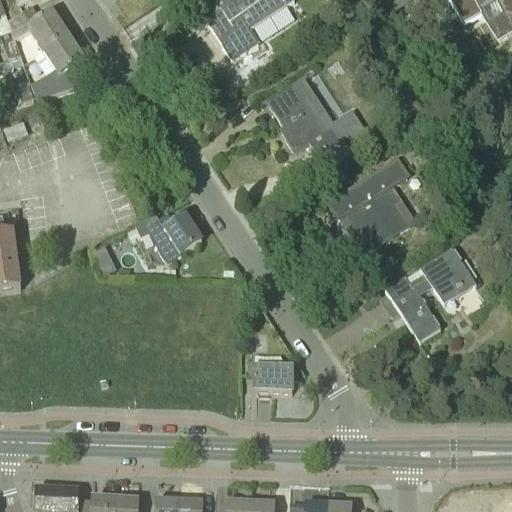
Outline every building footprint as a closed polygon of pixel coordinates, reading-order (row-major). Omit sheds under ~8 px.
[(233,64),(258,47),(245,29),(273,11),(265,0),(225,0),(201,16),(233,64)] [(403,0),(389,0),(382,5),(390,17),(407,5),(403,0)] [(511,31),(511,0),(465,0),(474,14),(493,2),(511,32),(511,31)] [(41,58),(67,42),(51,18),(39,25),(30,12),(8,26),(10,33),(15,46),(27,37),(41,58)] [(0,42),(7,63),(19,59),(15,46),(10,33),(0,36),(0,42)] [(67,42),(41,58),(52,76),(30,91),(36,107),(82,90),(71,72),(82,65),(67,42)] [(324,137),(294,91),(299,88),(298,86),(261,110),(262,112),(266,109),(287,142),(283,144),(293,159),(308,149),(317,162),(341,147),(331,132),(324,137)] [(23,111),(34,107),(29,90),(20,93),(17,94),(23,111)] [(36,112),(26,116),(30,128),(41,124),(36,112)] [(414,225),(393,194),(410,183),(399,165),(329,210),(338,226),(342,223),(364,257),(414,225)] [(165,235),(156,221),(133,233),(141,245),(147,241),(165,269),(200,247),(185,222),(165,235)] [(4,239),(2,222),(0,222),(0,297),(21,295),(14,238),(4,239)] [(133,233),(126,238),(133,250),(141,245),(133,233)] [(476,290),(453,253),(419,275),(423,280),(410,288),(406,282),(377,300),(391,323),(397,319),(403,329),(418,350),(440,336),(419,304),(433,295),(444,311),(476,290)] [(291,400),(291,374),(253,374),(253,400),(291,400)] [(79,511),(79,496),(34,495),(33,511),(79,511)]
